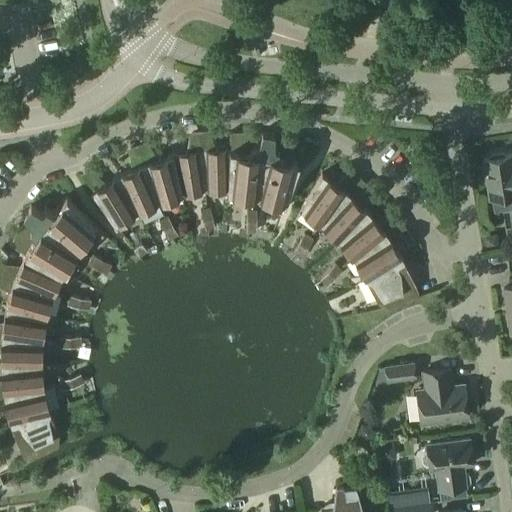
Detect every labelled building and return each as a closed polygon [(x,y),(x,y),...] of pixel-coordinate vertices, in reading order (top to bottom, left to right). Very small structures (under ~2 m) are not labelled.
[(245,190),(257,191),(268,132),(262,130),(259,139),(251,138),(251,130),(230,131),(229,148),(230,148),(229,188),(227,188),(227,202),(229,202),(229,200),(240,201),(245,190)] [(274,133),(268,132),(257,191),(266,194),(267,206),(279,209),(278,211),(280,212),(298,161),(279,156),(278,147),(273,144),(274,133)] [(215,148),(201,149),(204,188),(227,188),(229,188),(230,148),(229,148),(215,148)] [(187,151),(172,153),(181,192),(204,188),(201,149),(187,151)] [(505,154),(502,151),(491,153),(489,157),(483,158),(489,197),(511,193),(511,159),(511,153),(505,154)] [(158,157),(144,161),(158,199),(181,192),(172,153),(158,157)] [(127,169),(117,173),(136,208),(158,199),(144,161),(131,167),(127,169)] [(322,172),(301,206),(321,221),(346,190),(334,181),(322,173),(322,172)] [(105,180),(91,189),(114,222),(127,214),(136,208),(117,173),(105,180)] [(346,190),(321,221),(339,237),(368,210),(357,200),(346,190)] [(30,205),(27,209),(76,245),(83,236),(94,242),(102,233),(103,234),(104,233),(66,195),(53,210),(45,207),(41,210),(30,205)] [(200,209),(202,218),(212,216),(210,206),(200,209)] [(10,244),(25,252),(25,250),(61,269),(60,270),(73,276),(74,275),(72,274),(78,264),(69,255),(75,245),(76,245),(27,209),(23,215),(29,221),(25,227),(18,224),(10,244)] [(246,209),(246,219),(256,220),(256,210),(246,209)] [(368,210),(339,237),(354,255),(386,232),(377,220),(368,210)] [(164,228),(172,224),(167,215),(159,220),(164,228)] [(215,226),(212,216),(202,218),(205,228),(215,226)] [(246,219),(246,229),(256,230),(256,220),(246,219)] [(177,232),(172,224),(164,228),(169,237),(177,232)] [(497,230),(484,232),(486,244),(499,242),(497,230)] [(304,232),(299,241),(307,246),(312,237),(304,232)] [(386,232),(354,255),(367,276),(402,257),(394,245),(386,232)] [(146,248),(141,240),(132,246),(138,254),(146,248)] [(302,255),(307,246),(299,241),(294,250),(302,255)] [(19,265),(14,277),(51,291),(60,270),(61,269),(25,250),(25,252),(19,265)] [(92,253),(88,262),(97,267),(101,258),(92,253)] [(414,283),(402,257),(367,276),(377,299),(383,296),(387,306),(419,296),(414,283)] [(101,258),(97,267),(106,271),(110,262),(101,258)] [(334,262),(327,269),(334,276),(341,269),(334,262)] [(327,284),(334,276),(327,269),(320,277),(327,284)] [(10,290),(5,305),(44,314),(51,291),(14,277),(10,290)] [(511,285),(503,287),(506,302),(509,302),(511,315),(509,318),(511,326),(511,327),(511,285)] [(68,304),(78,306),(80,296),(70,294),(68,304)] [(80,296),(78,306),(87,307),(89,298),(80,296)] [(3,321),(1,334),(41,338),(44,314),(5,305),(3,321)] [(1,348),(0,363),(40,362),(41,338),(1,334),(1,348)] [(79,334),(69,335),(70,345),(80,344),(79,334)] [(70,345),(69,335),(59,336),(60,346),(70,345)] [(40,362),(0,363),(2,378),(3,393),(43,386),(40,362)] [(385,365),(387,378),(387,379),(415,376),(413,362),(385,365)] [(376,380),(387,378),(385,365),(380,366),(376,380)] [(451,384),(448,367),(422,370),(425,388),(416,389),(421,423),(468,416),(463,383),(451,384)] [(70,376),(73,385),(82,382),(79,372),(70,376)] [(64,388),(73,385),(70,376),(60,379),(64,388)] [(43,386),(3,393),(7,406),(10,421),(48,409),(43,386)] [(48,409),(10,421),(21,448),(26,459),(56,443),(52,435),(57,432),(48,409)] [(473,463),(470,437),(426,443),(427,449),(424,449),(421,452),(422,460),(426,463),(429,462),(429,468),(435,467),(438,488),(466,485),(463,464),(473,463)] [(399,478),(385,480),(386,495),(401,493),(399,478)] [(363,511),(355,484),(336,487),(332,506),(320,508),(319,511),(363,511)] [(429,501),(387,507),(387,511),(433,511),(432,501),(429,501)]
